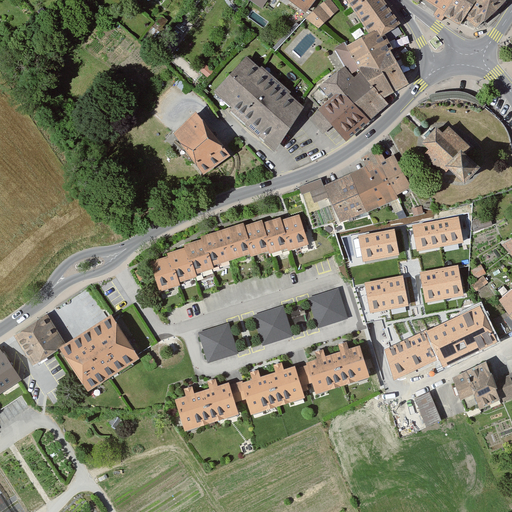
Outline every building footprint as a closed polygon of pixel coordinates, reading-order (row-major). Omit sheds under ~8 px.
[(252,0),(266,8),(270,0),(252,0)] [(283,0),(305,15),(315,0),(283,0)] [(347,65),(309,93),(345,139),(387,105),(382,95),(408,83),(382,36),(403,21),(382,0),(347,0),(370,31),(346,44),(372,85),(369,89),(347,65)] [(328,0),(309,15),(318,27),(341,10),(333,0),(328,0)] [(458,0),(408,0),(443,22),(458,0)] [(458,0),(443,22),(458,28),(475,31),(508,6),(511,0),(458,0)] [(214,92),(274,144),(307,105),(247,53),(214,92)] [(231,156),(198,115),(177,136),(204,174),(231,156)] [(465,180),(477,168),(462,153),(467,147),(449,130),(443,136),(436,130),(424,143),(432,150),(426,156),(443,171),(449,165),(465,180)] [(379,149),(372,153),(396,195),(410,187),(393,156),(385,161),(379,149)] [(366,167),(351,174),(367,211),(397,198),(396,195),(372,153),(362,158),(366,167)] [(351,174),(325,186),(341,222),(367,211),(351,174)] [(281,221),(289,247),(290,250),(308,244),(298,215),(281,221)] [(458,218),(413,226),(418,251),(463,242),(458,218)] [(270,250),(271,252),(289,247),(281,221),(280,219),(262,224),(270,250)] [(261,222),(243,228),(251,253),(251,256),(270,250),(262,224),(261,222)] [(242,225),(202,238),(203,241),(211,265),(251,253),(243,228),(242,225)] [(394,230),(359,236),(364,261),(398,255),(394,230)] [(212,268),(211,265),(203,241),(186,246),(187,249),(195,273),(212,268)] [(195,276),(195,273),(187,249),(169,254),(170,257),(178,281),(195,276)] [(179,284),(178,281),(170,257),(151,263),(159,290),(179,284)] [(457,266),(421,273),(426,302),(463,295),(457,266)] [(481,266),(472,271),(477,279),(486,273),(481,266)] [(483,276),(472,285),(477,291),(488,283),(483,276)] [(403,277),(366,284),(371,312),(408,305),(403,277)] [(337,290),(310,299),(319,326),(346,318),(337,290)] [(511,290),(501,300),(511,312),(511,290)] [(480,307),(427,332),(441,358),(444,366),(496,342),(480,307)] [(283,308),(255,317),(264,344),(291,335),(283,308)] [(63,343),(46,317),(17,335),(34,362),(63,343)] [(137,358),(111,317),(66,345),(62,347),(88,388),(137,358)] [(237,353),(228,325),(200,334),(209,361),(237,353)] [(427,331),(386,350),(395,379),(441,358),(427,332),(427,331)] [(372,377),(362,345),(307,363),(318,395),(372,377)] [(0,390),(18,379),(0,352),(0,390)] [(485,364),(455,379),(467,411),(481,405),(481,407),(498,399),(493,384),(485,364)] [(307,398),(296,366),(242,384),(252,415),(307,398)] [(511,383),(509,377),(493,384),(498,399),(500,403),(511,397),(511,383)] [(240,414),(230,383),(176,400),(186,432),(240,414)] [(440,420),(429,393),(416,399),(427,426),(440,420)] [(404,396),(391,401),(401,429),(414,424),(404,396)]
